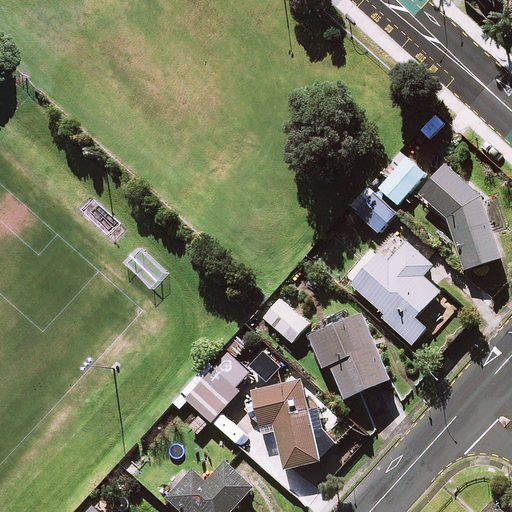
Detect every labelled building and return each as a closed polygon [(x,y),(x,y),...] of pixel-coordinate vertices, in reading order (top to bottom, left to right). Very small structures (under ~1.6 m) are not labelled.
[(511,0),(499,0),(511,11),(511,0)] [(428,176),(403,153),(396,162),(402,167),(382,189),(400,206),(428,176)] [(483,199),(449,167),(422,195),(450,221),(468,273),(504,261),(483,199)] [(398,216),(371,189),(352,207),(380,234),(398,216)] [(436,267),(411,244),(391,265),(375,250),(348,280),(387,316),(385,319),(415,347),(430,331),(418,321),(442,295),(425,278),(436,267)] [(311,325),(283,301),(267,320),(295,344),(311,325)] [(394,382),(365,315),(313,337),(327,370),(334,367),(349,401),(394,382)] [(256,340),(243,330),(226,351),(239,361),(256,340)] [(264,366),(252,354),(234,373),(247,385),(264,366)] [(183,397),(172,409),(201,435),(212,422),(215,424),(243,393),(217,369),(187,401),(183,397)] [(323,463),(303,381),(255,393),(266,436),(278,433),(287,471),(323,463)] [(235,511),(254,491),(226,465),(206,487),(193,475),(167,504),(176,511),(235,511)] [(503,511),(491,502),(482,511),(503,511)]
